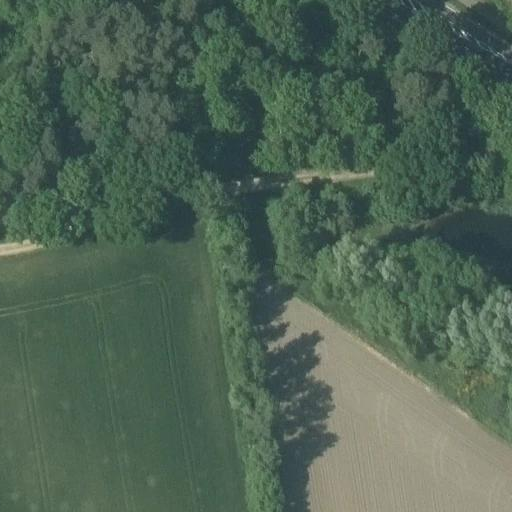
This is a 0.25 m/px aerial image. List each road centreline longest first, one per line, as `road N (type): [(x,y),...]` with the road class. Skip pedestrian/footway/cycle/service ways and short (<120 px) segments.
road 1 (track): [(0,249),(46,240),(129,203),(456,165),(511,151)]
road 2 (secondary): [(511,71),(402,0)]
